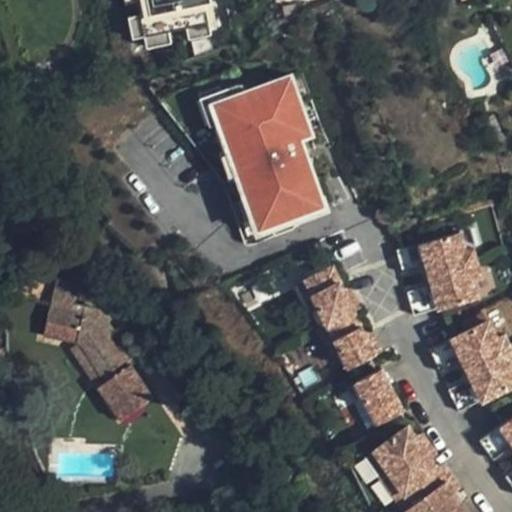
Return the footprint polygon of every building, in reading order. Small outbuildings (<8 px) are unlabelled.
[(104,0),(106,10),(119,8),(117,0),(104,0)] [(117,0),(119,8),(121,23),(124,42),(150,38),(168,35),(188,32),(184,11),(191,10),(189,0),(117,0)] [(191,10),(184,11),(188,32),(194,31),(191,10)] [(121,23),(108,24),(112,44),(124,42),(121,23)] [(188,32),(168,35),(170,48),(190,44),(188,32)] [(150,38),(124,42),(126,55),(152,50),(150,38)] [(222,101),(215,104),(266,226),(273,223),(277,231),(323,212),(320,203),(329,200),(305,142),(300,130),(309,125),(290,81),(247,99),(244,92),(222,101)] [(215,104),(222,101),(218,93),(194,103),(208,136),(214,134),(226,162),(220,165),(230,190),(237,188),(248,214),(242,216),(249,234),(255,231),(261,244),(278,237),(280,243),(300,234),(298,231),(336,216),(329,200),(320,203),(323,212),(277,231),(273,223),(266,226),(215,104)] [(314,138),(309,125),(300,130),(305,142),(314,138)] [(467,232),(432,242),(442,275),(485,262),(481,251),(474,254),(467,232)] [(432,242),(404,249),(412,270),(430,264),(434,274),(435,277),(442,275),(432,242)] [(442,275),(451,306),(487,295),(482,279),(489,277),(485,262),(442,275)] [(391,349),(345,270),(318,286),(363,365),(381,355),(391,349)] [(426,315),(451,306),(442,275),(435,277),(436,280),(436,282),(418,289),(426,315)] [(150,398),(129,364),(122,367),(89,316),(49,308),(44,335),(74,343),(68,347),(96,391),(99,389),(117,418),(150,398)] [(501,316),(467,334),(483,362),(511,349),(511,333),(511,334),(501,316)] [(475,365),(483,362),(467,334),(442,347),(452,364),(469,355),(473,362),(475,365)] [(499,390),(511,382),(511,349),(483,362),(499,390)] [(384,361),(369,369),(391,408),(417,393),(409,379),(398,361),(387,367),(384,361)] [(499,390),(483,362),(475,365),(477,369),(481,374),(464,384),(475,404),(499,390)] [(432,422),(425,409),(392,431),(404,450),(391,458),(408,484),(441,463),(440,463),(452,453),(446,443),(432,422)] [(511,416),(492,430),(506,451),(511,447),(511,416)] [(441,463),(408,484),(426,511),(442,511),(476,490),(463,469),(452,453),(440,463),(441,463)] [(476,490),(442,511),(489,511),(483,501),(476,490)]
